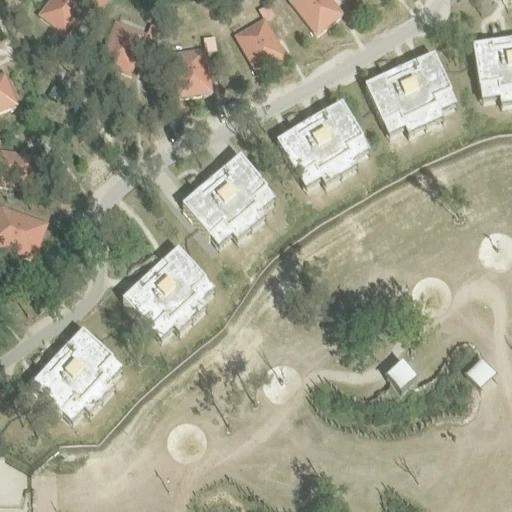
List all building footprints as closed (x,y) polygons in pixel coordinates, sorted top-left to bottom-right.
[(85,0),(54,0),(40,19),(66,39),(92,5),(85,0)] [(295,0),(290,4),(317,37),(343,17),(329,0),(295,0)] [(236,40),(257,77),(286,61),(265,24),(236,40)] [(117,26),(100,66),(131,78),(147,39),(117,26)] [(495,48),(475,51),(481,92),(499,89),(501,96),(511,94),(511,52),(496,55),(495,48)] [(173,58),(180,101),(212,95),(205,53),(173,58)] [(385,83),(367,91),(384,129),(401,121),(404,127),(439,111),(436,105),(453,97),(436,60),(418,68),(420,74),(388,89),(385,83)] [(0,114),(17,107),(5,77),(0,78),(0,114)] [(54,90),(49,99),(56,103),(61,94),(54,90)] [(295,137),(278,148),(300,183),(315,174),(319,179),(352,159),(349,153),(365,144),(343,109),(326,119),(330,125),(299,143),(295,137)] [(0,187),(35,193),(40,161),(0,154),(0,187)] [(199,199),(183,211),(210,243),(224,231),(229,236),(258,211),(254,206),(268,194),(242,163),(226,176),(231,181),(203,204),(199,199)] [(0,215),(0,250),(35,263),(48,228),(2,211),(0,215)] [(138,293),(124,307),(152,337),(165,324),(170,329),(198,303),(194,298),(207,285),(179,255),(164,269),(169,274),(143,298),(138,293)] [(46,378),(32,393),(62,421),(75,407),(80,412),(106,384),(101,379),(114,366),(84,337),(70,352),(75,357),(51,383),(46,378)]
